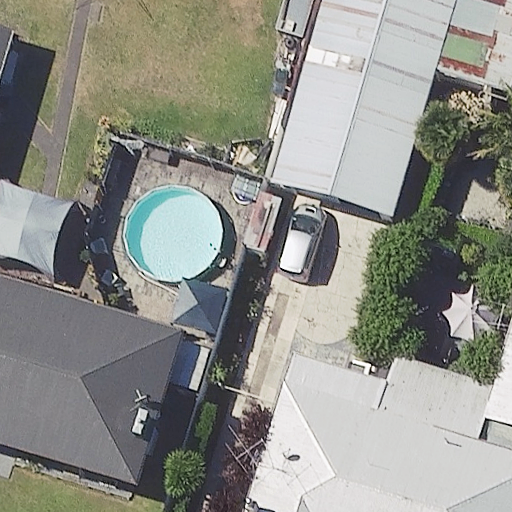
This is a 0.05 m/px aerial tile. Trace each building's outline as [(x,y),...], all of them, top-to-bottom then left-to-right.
[(392,223),(452,0),(318,0),(267,189),(392,223)] [(0,71),(10,38),(0,34),(0,71)] [(511,242),(511,238),(511,165),(466,153),(446,223),(511,242)] [(179,338),(0,283),(0,444),(134,486),(179,338)] [(511,511),(511,300),(481,395),(383,362),(376,385),(289,357),(238,511),(511,511)]
